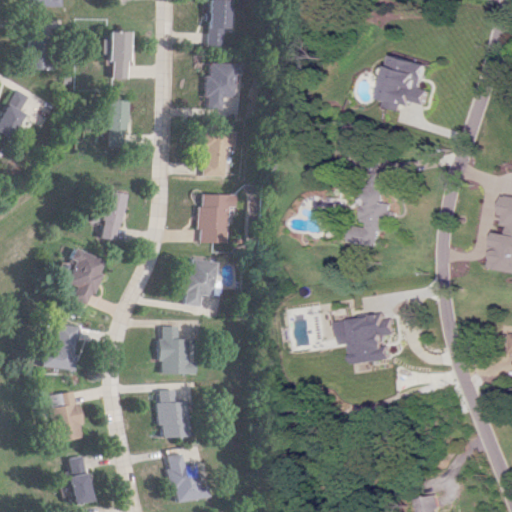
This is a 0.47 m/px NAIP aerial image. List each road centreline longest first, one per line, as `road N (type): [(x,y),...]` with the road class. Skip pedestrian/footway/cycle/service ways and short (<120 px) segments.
road 1 (residential): [(507,0),(456,163),(439,254),(452,360),(511,505)]
road 2 (residential): [(160,0),(153,240),(120,320),(112,389),(132,511)]
